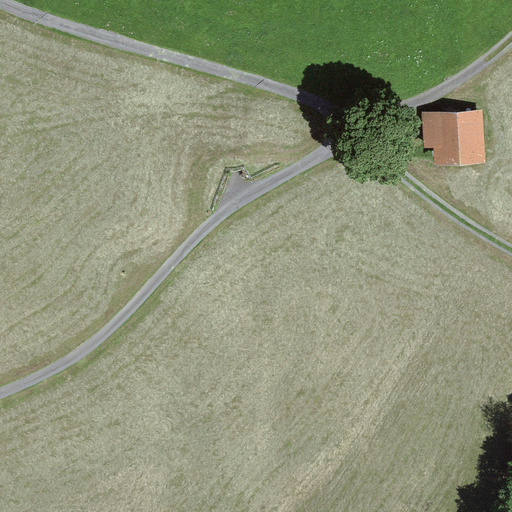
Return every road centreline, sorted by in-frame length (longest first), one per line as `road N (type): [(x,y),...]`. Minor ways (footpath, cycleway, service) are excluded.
road 1 (track): [(0,394),(84,349),(224,211),(354,128)]
road 2 (track): [(0,0),(286,91),(354,128)]
road 3 (track): [(354,128),(439,206),(511,250)]
road 4 (track): [(511,35),(475,68),(354,128)]
